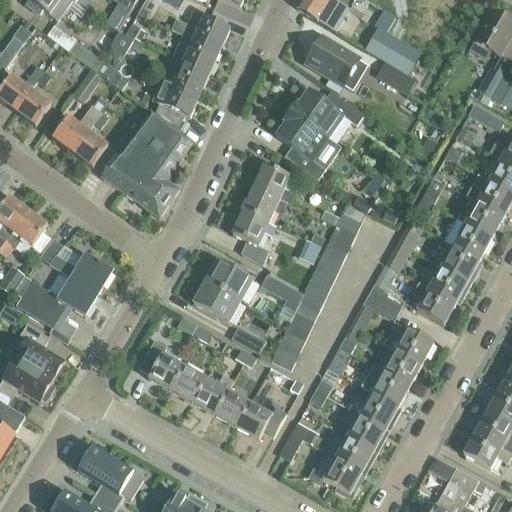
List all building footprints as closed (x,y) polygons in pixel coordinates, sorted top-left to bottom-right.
[(26,0),(25,1),(28,3),(24,8),(39,19),(42,14),(57,25),(72,6),(64,0),(26,0)] [(136,3),(130,0),(109,0),(130,13),(136,3)] [(185,1),(183,0),(161,0),(179,11),(185,1)] [(238,12),(243,0),(211,0),(212,0),(238,12)] [(330,0),(303,0),(296,12),(336,35),(350,11),(330,0)] [(511,25),(491,14),(473,46),(499,60),(511,35),(511,25)] [(182,39),(192,44),(218,56),(228,34),(191,17),(182,39)] [(124,40),(132,45),(134,42),(140,32),(132,27),(124,40)] [(378,31),(366,53),(385,65),(407,79),(422,57),(378,31)] [(100,32),(89,45),(103,55),(113,42),(100,32)] [(145,35),(140,32),(134,42),(139,45),(145,35)] [(92,71),(92,72),(95,74),(101,66),(103,67),(104,66),(89,55),(76,45),(63,36),(56,45),(92,71)] [(123,60),(127,54),(132,45),(124,40),(118,36),(112,48),(112,54),(123,60)] [(171,62),(182,66),(208,78),(218,56),(192,44),(182,39),(171,62)] [(0,73),(2,74),(14,59),(23,47),(13,40),(4,52),(4,51),(0,57),(0,56),(0,73)] [(322,40),(305,67),(329,82),(342,89),(343,90),(359,62),(322,40)] [(161,84),(172,88),(198,100),(208,78),(182,66),(171,62),(161,84)] [(385,65),(377,79),(407,97),(415,84),(407,79),(385,65)] [(95,74),(102,79),(121,93),(128,84),(104,66),(103,67),(101,66),(95,74)] [(37,85),(44,75),(37,70),(30,80),(37,85)] [(95,74),(92,72),(72,99),(82,106),(102,79),(95,74)] [(478,93),(493,102),(503,81),(489,73),(478,93)] [(37,85),(36,86),(43,91),(51,80),(44,75),(37,85)] [(11,79),(0,93),(0,102),(16,114),(31,94),(36,86),(37,85),(30,80),(24,89),(11,79)] [(493,102),(511,111),(511,109),(511,85),(503,81),(493,102)] [(329,82),(326,87),(338,95),(342,89),(329,82)] [(188,123),(198,100),(172,88),(161,84),(151,106),(158,109),(154,117),(178,135),(184,121),(188,123)] [(50,108),(31,94),(16,114),(35,129),(50,108)] [(296,106),(290,115),(328,142),(343,121),(356,130),(363,120),(338,102),(331,112),(307,94),(298,107),(296,106)] [(52,141),(72,155),(87,135),(93,127),(101,116),(108,106),(100,100),(92,110),(92,109),(78,128),(67,120),(52,141)] [(474,108),(467,120),(498,136),(504,124),(474,108)] [(121,193),(153,217),(158,220),(178,192),(165,183),(193,146),(178,135),(154,117),(150,114),(115,160),(101,180),(121,193)] [(284,127),(275,140),(299,157),(292,167),(317,185),(341,151),(328,142),(290,115),(282,126),(284,127)] [(101,116),(93,127),(99,131),(107,121),(101,116)] [(435,118),(430,125),(439,131),(443,124),(435,118)] [(462,130),(457,138),(469,144),(473,137),(462,130)] [(87,135),(72,155),(92,170),(107,149),(87,135)] [(511,140),(507,138),(500,140),(490,157),(501,163),(511,169),(511,140)] [(428,140),(420,154),(423,156),(432,161),(440,147),(428,140)] [(451,150),(445,161),(456,167),(462,156),(451,150)] [(511,169),(501,163),(488,185),(511,197),(511,169)] [(264,169),(253,192),(278,204),(289,180),(264,169)] [(441,187),(438,173),(433,183),(441,187)] [(466,200),(477,206),(504,221),(511,205),(511,197),(488,185),(478,179),(466,200)] [(243,215),(268,227),(278,204),(253,192),(243,215)] [(427,193),(421,204),(432,210),(438,199),(427,193)] [(0,250),(11,235),(27,214),(8,199),(0,210),(0,226),(3,229),(0,233),(0,250)] [(359,199),(352,208),(364,217),(365,217),(372,209),(359,199)] [(421,204),(415,214),(426,220),(432,210),(421,204)] [(464,228),(491,243),(504,221),(477,206),(464,228)] [(341,218),(360,227),(365,217),(364,217),(345,208),(341,218)] [(399,217),(388,211),(382,222),(393,228),(399,217)] [(309,212),(307,217),(335,230),(336,228),(339,221),(325,215),(324,218),(309,212)] [(22,243),(31,249),(42,257),(53,242),(42,234),(47,228),(27,214),(11,235),(0,250),(0,257),(3,259),(11,249),(15,253),(22,243)] [(271,273),(277,258),(269,255),(270,255),(258,249),(268,227),(243,215),(233,239),(247,246),(242,258),(264,268),(271,273)] [(327,247),(332,237),(335,230),(307,217),(304,223),(318,229),(310,246),(324,253),(327,247)] [(341,218),(339,221),(336,228),(356,237),(360,227),(341,218)] [(480,264),(491,243),(464,228),(456,223),(444,244),(448,246),(480,264)] [(332,237),(351,247),(356,237),(336,228),(335,230),(332,237)] [(403,236),(397,247),(408,253),(414,242),(403,236)] [(332,237),(327,247),(347,256),(351,247),(332,237)] [(59,275),(71,282),(97,298),(111,275),(85,259),(77,272),(55,259),(62,250),(53,242),(42,257),(39,261),(48,268),(59,275)] [(321,261),(322,257),(324,253),(310,246),(307,254),(321,261)] [(441,271),(471,288),(479,274),(475,272),(480,264),(448,246),(436,268),(441,271)] [(327,247),(324,253),(322,257),(342,266),(347,256),(327,247)] [(408,253),(397,247),(391,257),(402,263),(408,253)] [(318,267),(337,276),(342,266),(322,257),(321,261),(318,267)] [(217,264),(205,286),(240,306),(252,284),(217,264)] [(318,267),(313,277),(333,286),(337,276),(318,267)] [(471,288),(441,271),(429,292),(456,307),(459,301),(463,303),(471,288)] [(12,272),(1,291),(12,298),(13,297),(23,279),(12,272)] [(14,310),(23,315),(51,332),(65,309),(84,320),(97,298),(71,282),(59,275),(48,293),(31,282),(30,284),(23,279),(13,297),(20,301),(14,310)] [(309,286),(328,295),(333,286),(313,277),(309,286)] [(295,315),(299,306),(303,298),(294,294),(267,278),(260,290),(287,306),(285,310),(295,315)] [(228,328),(240,306),(205,286),(193,308),(228,328)] [(309,286),(304,296),(324,305),(328,295),(309,286)] [(423,303),(416,315),(443,330),(456,307),(429,292),(429,293),(419,287),(414,297),(423,303)] [(374,288),(368,299),(398,316),(404,305),(374,288)] [(299,306),(319,315),(324,305),(304,296),(303,298),(299,306)] [(398,316),(368,299),(362,309),(392,326),(398,316)] [(299,306),(295,315),(295,316),(315,325),(319,315),(299,306)] [(290,325),(310,334),(315,325),(295,316),(290,325)] [(290,325),(286,335),(305,344),(310,334),(290,325)] [(27,344),(15,363),(51,386),(53,383),(57,386),(66,372),(62,370),(64,366),(42,352),(49,343),(27,329),(20,339),(27,344)] [(191,339),(199,343),(204,333),(197,329),(191,339)] [(231,343),(258,358),(265,346),(238,331),(231,343)] [(395,353),(394,355),(422,370),(434,347),(407,332),(401,343),(389,337),(384,347),(395,353)] [(212,338),(204,333),(199,343),(207,347),(212,338)] [(305,344),(286,335),(281,345),(301,354),(305,344)] [(345,340),(339,351),(350,357),(356,347),(345,340)] [(150,379),(148,383),(169,395),(183,370),(162,359),(166,351),(154,345),(138,373),(150,379)] [(281,345),(276,355),(296,364),(301,354),(281,345)] [(339,351),(333,362),(344,368),(350,357),(339,351)] [(236,363),(243,367),(248,358),(241,354),(236,363)] [(296,364),(276,355),(272,365),(291,374),(296,364)] [(410,391),(422,370),(394,355),(383,376),(410,391)] [(256,362),(248,358),(243,367),(251,371),(256,362)] [(49,390),(51,386),(15,363),(0,385),(0,395),(10,402),(16,392),(38,407),(40,403),(44,406),(53,392),(49,390)] [(183,370),(169,395),(191,407),(205,382),(183,370)] [(499,392),(511,399),(511,372),(499,392)] [(398,412),(410,391),(383,376),(371,397),(398,412)] [(228,395),(233,385),(223,379),(217,389),(205,382),(191,407),(214,419),(227,395),(228,395)] [(321,383),(315,395),(326,401),(332,389),(321,383)] [(289,394),(297,399),(302,389),(294,384),(289,394)] [(511,399),(499,392),(487,415),(511,428),(511,399)] [(227,395),(214,419),(236,432),(250,407),(228,395),(227,395)] [(315,395),(309,404),(320,410),(326,401),(315,395)] [(364,408),(354,402),(348,413),(386,434),(389,436),(401,414),(398,412),(371,397),(364,408)] [(250,407),(236,432),(258,444),(262,437),(272,443),(286,418),(275,412),(271,419),(250,407)] [(0,408),(0,461),(14,438),(22,422),(0,408)] [(389,436),(386,434),(348,413),(342,423),(353,429),(347,440),(377,457),(389,436)] [(475,436),(511,456),(511,428),(487,415),(475,436)] [(291,438),(302,444),(311,449),(318,438),(297,427),(291,438)] [(463,458),(490,473),(496,461),(507,467),(511,457),(511,456),(475,436),(463,458)] [(291,438),(279,459),(290,466),(302,444),(291,438)] [(330,446),(324,456),(362,477),(365,479),(377,457),(347,440),(340,452),(330,446)] [(98,451),(84,473),(109,488),(101,501),(119,511),(125,511),(132,501),(127,497),(139,477),(98,451)] [(365,479),(362,477),(324,456),(318,467),(328,473),(322,483),(336,491),(334,495),(351,505),(365,479)] [(462,511),(464,510),(473,494),(478,486),(455,473),(435,510),(427,506),(423,511),(462,511)] [(478,486),(473,494),(480,499),(485,490),(478,486)] [(174,498),(166,511),(192,511),(198,502),(189,496),(184,504),(174,498)] [(60,511),(119,511),(101,501),(94,511),(92,511),(70,498),(60,511)] [(198,502),(192,511),(205,511),(208,507),(198,502)]
